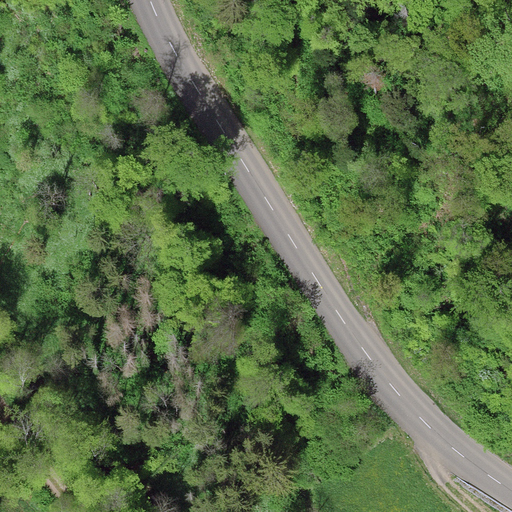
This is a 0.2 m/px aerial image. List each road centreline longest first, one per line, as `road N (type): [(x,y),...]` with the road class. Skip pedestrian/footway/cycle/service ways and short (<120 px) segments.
road 1 (tertiary): [(147,0),(213,116),(382,372),(465,459),(511,490)]
road 2 (track): [(298,0),(305,119),(346,276),(341,316)]
road 3 (track): [(0,402),(72,511)]
